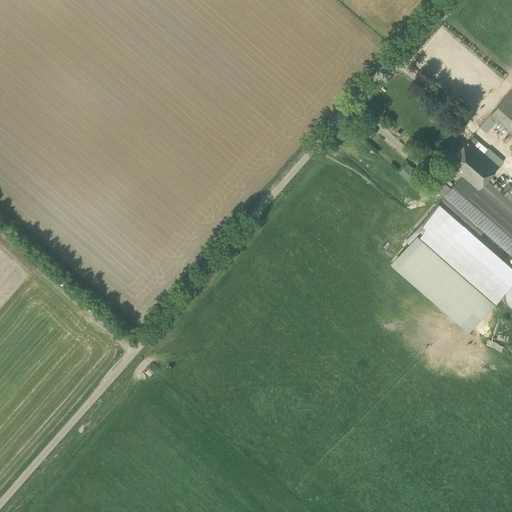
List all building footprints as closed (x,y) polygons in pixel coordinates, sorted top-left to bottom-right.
[(511,88),(489,115),(511,134),(511,88)] [(473,116),(478,111),(469,103),(464,108),(473,116)] [(498,166),(467,140),(447,163),(461,175),(451,188),(445,183),(437,191),(443,196),(435,205),(469,235),(477,226),(509,254),(511,251),(511,185),(504,194),(487,179),(498,166)] [(398,171),(411,183),(420,173),(407,161),(398,171)] [(511,278),(439,215),(392,269),(466,333),(511,280),(511,278)] [(488,339),(486,344),(501,350),(503,345),(488,339)]
